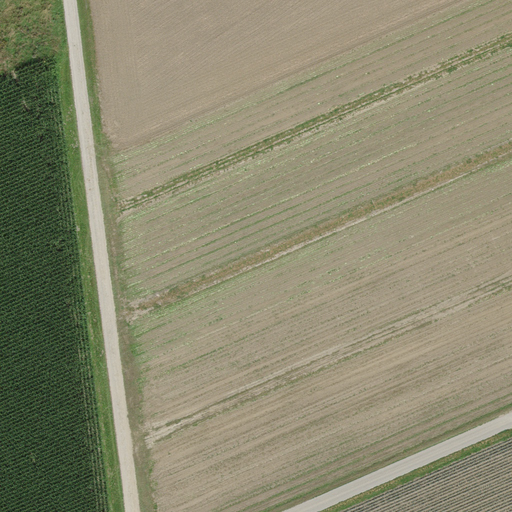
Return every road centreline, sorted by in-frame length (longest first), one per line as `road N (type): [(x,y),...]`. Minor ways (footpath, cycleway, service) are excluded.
road 1 (track): [(130,511),(68,0)]
road 2 (track): [(511,422),(305,511)]
